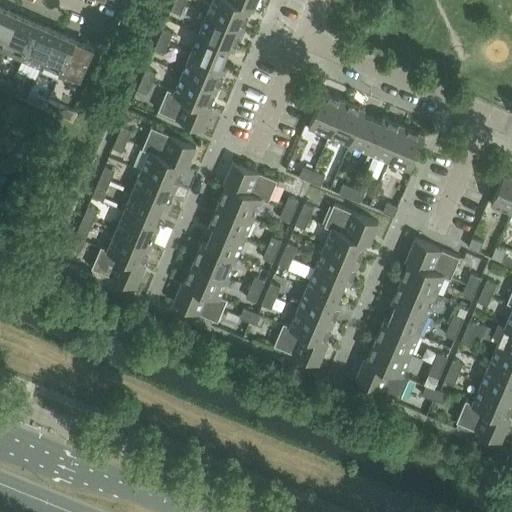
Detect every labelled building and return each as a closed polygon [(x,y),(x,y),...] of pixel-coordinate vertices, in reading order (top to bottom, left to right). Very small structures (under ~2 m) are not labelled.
[(185,3),(177,0),(175,0),(171,10),(181,14),(185,3)] [(233,0),(213,0),(208,13),(243,28),(251,9),(251,8),(233,0)] [(233,0),(251,8),(251,9),(253,10),(257,0),(233,0)] [(19,15),(0,7),(0,49),(3,51),(19,15)] [(243,28),(208,13),(199,33),(230,46),(230,47),(234,48),(243,28)] [(38,24),(19,15),(3,51),(22,59),(38,24)] [(56,32),(38,24),(22,59),(41,67),(56,32)] [(173,32),(163,28),(159,39),(169,43),(173,32)] [(75,40),(56,32),(41,67),(59,75),(75,40)] [(230,46),(199,33),(191,52),(222,65),(222,64),(230,47),(230,46)] [(169,43),(159,39),(154,50),(164,54),(169,43)] [(94,48),(75,40),(59,75),(78,84),(94,48)] [(222,65),(191,52),(183,72),(218,87),(227,66),(222,64),(222,65)] [(156,72),(147,68),(142,79),(152,83),(156,72)] [(218,87),(183,72),(175,91),(174,92),(209,107),(210,106),(218,87)] [(0,78),(0,79),(0,87),(8,91),(12,83),(0,78)] [(152,83),(142,79),(137,90),(147,94),(152,83)] [(23,88),(12,83),(8,91),(19,96),(23,88)] [(174,92),(175,91),(168,88),(158,110),(203,129),(212,107),(210,106),(209,107),(174,92)] [(309,125),(330,134),(345,99),(324,90),(309,125)] [(38,95),(34,103),(45,108),(49,100),(38,95)] [(365,108),(345,99),(330,134),(349,143),(363,112),(364,112),(365,108)] [(60,104),(49,100),(45,108),(56,113),(60,104)] [(383,120),(381,120),(364,112),(363,112),(349,143),(369,151),(383,120)] [(404,124),(384,116),(383,116),(381,120),(383,120),(369,151),(389,159),(404,124)] [(425,133),(404,124),(389,159),(410,168),(425,133)] [(132,130),(122,125),(118,136),(127,140),(132,130)] [(152,126),(143,147),(143,148),(149,151),(150,150),(185,165),(184,166),(187,167),(196,145),(152,126)] [(127,140),(118,136),(113,147),(123,151),(127,140)] [(150,150),(149,151),(141,170),(177,185),(184,166),(185,165),(150,150)] [(233,160),(227,176),(224,182),(227,184),(227,182),(262,197),(262,198),(269,201),(278,179),(233,160)] [(115,169),(105,165),(101,176),(111,180),(115,169)] [(304,166),(299,176),(310,180),(315,170),(304,166)] [(491,202),(511,211),(511,169),(506,167),(491,202)] [(177,185),(141,170),(133,190),(164,203),(163,204),(168,206),(177,185)] [(325,175),(315,170),(310,180),(321,185),(325,175)] [(111,180),(101,176),(96,187),(106,191),(111,180)] [(227,182),(227,184),(219,202),(254,217),(262,198),(262,197),(227,182)] [(343,183),(339,192),(350,197),(354,187),(343,183)] [(365,192),(354,187),(350,197),(361,202),(365,192)] [(164,203),(133,190),(125,210),(155,222),(156,221),(163,204),(164,203)] [(289,196),(284,207),(294,211),(299,200),(289,196)] [(387,201),(383,211),(394,216),(398,206),(387,201)] [(254,217),(219,202),(210,223),(214,225),(215,224),(245,237),(254,217)] [(304,202),(300,213),(310,218),(314,206),(304,202)] [(334,203),(325,224),(325,225),(332,228),(332,227),(367,241),(367,243),(369,244),(379,222),(334,203)] [(98,209),(89,205),(84,216),(94,220),(98,209)] [(294,211),(284,207),(280,218),(290,222),(294,211)] [(155,222),(125,210),(116,229),(151,244),(160,223),(156,221),(155,222)] [(310,218),(300,213),(295,224),(305,228),(310,218)] [(94,220),(84,216),(79,227),(89,231),(94,220)] [(215,224),(214,225),(207,243),(206,244),(237,257),(245,237),(215,224)] [(332,227),(332,228),(324,247),(359,262),(367,243),(367,241),(332,227)] [(116,229),(108,248),(108,249),(143,264),(143,263),(151,244),(116,229)] [(85,240),(76,236),(71,247),(81,251),(85,240)] [(272,236),(268,246),(278,250),(282,240),(272,236)] [(415,237),(409,253),(406,260),(409,261),(409,259),(444,274),(444,275),(451,278),(460,256),(415,237)] [(484,242),(473,237),(468,247),(479,252),(484,242)] [(202,241),(194,262),(229,277),(237,257),(206,244),(207,243),(202,241)] [(288,242),(283,253),(293,257),(298,246),(288,242)] [(108,249),(108,248),(101,245),(92,267),(137,286),(146,264),(143,263),(143,264),(108,249)] [(278,250),(268,246),(263,257),(273,262),(278,250)] [(359,262),(324,247),(315,267),(346,280),(346,281),(350,283),(359,262)] [(511,253),(506,251),(502,261),(511,265),(511,253)] [(293,257),(283,253),(278,264),(288,268),(293,257)] [(409,259),(409,261),(401,279),(436,294),(444,275),(444,274),(409,259)] [(194,262),(186,281),(185,282),(220,297),(221,296),(229,277),(194,262)] [(346,280),(315,267),(307,287),(338,299),(338,298),(346,281),(346,280)] [(472,273),(467,284),(477,288),(481,277),(472,273)] [(255,275),(251,286),(261,290),(265,280),(255,275)] [(436,294),(401,279),(392,300),(397,302),(397,301),(428,314),(436,294)] [(487,279),(482,290),(492,294),(497,283),(487,279)] [(183,280),(180,287),(174,302),(218,321),(228,298),(221,296),(220,297),(185,282),(186,281),(183,280)] [(271,282),(266,293),(276,297),(281,286),(271,282)] [(477,288),(467,284),(462,295),(472,299),(477,288)] [(261,290),(251,286),(246,297),(256,301),(261,290)] [(338,299),(307,287),(299,306),(334,321),(342,300),(338,298),(338,299)] [(492,294),(482,290),(478,301),(488,305),(492,294)] [(276,297),(266,293),(262,304),(272,308),(276,297)] [(397,302),(389,320),(389,321),(419,334),(428,314),(397,301),(397,302)] [(299,306),(291,325),(290,326),(325,341),(326,340),(334,321),(299,306)] [(255,312),(244,307),(240,317),(251,322),(255,312)] [(266,316),(257,312),(255,312),(251,322),(262,326),(266,316)] [(455,313),(450,324),(460,328),(465,317),(455,313)] [(385,318),(376,339),(411,354),(419,334),(389,321),(389,320),(385,318)] [(470,319),(466,330),(476,334),(476,333),(480,323),(470,319)] [(290,326),(291,325),(284,322),(274,344),(319,363),(328,341),(326,340),(325,341),(290,326)] [(481,322),(480,323),(476,333),(489,338),(493,327),(481,322)] [(460,328),(450,324),(446,334),(456,339),(460,328)] [(511,326),(506,324),(498,344),(511,349),(511,326)] [(476,334),(466,330),(461,341),(471,345),(476,334)] [(376,339),(368,358),(367,359),(402,374),(403,373),(411,354),(376,339)] [(511,349),(498,344),(489,363),(511,372),(511,349)] [(438,352),(433,363),(443,367),(448,357),(438,352)] [(365,357),(362,364),(356,379),(401,398),(410,376),(403,373),(402,374),(367,359),(368,358),(365,357)] [(453,359),(449,370),(459,374),(463,363),(453,359)] [(443,367),(433,363),(429,374),(439,378),(443,367)] [(511,372),(489,363),(481,383),(511,396),(511,372)] [(459,374),(449,370),(444,381),(454,385),(459,374)] [(511,407),(511,396),(481,383),(473,402),(473,403),(508,418),(508,417),(511,407)] [(437,389),(426,384),(422,394),(433,399),(437,389)] [(448,393),(439,389),(437,389),(433,399),(444,403),(448,393)] [(473,403),(473,402),(466,399),(457,421),(501,440),(508,425),(511,418),(508,417),(508,418),(473,403)]
